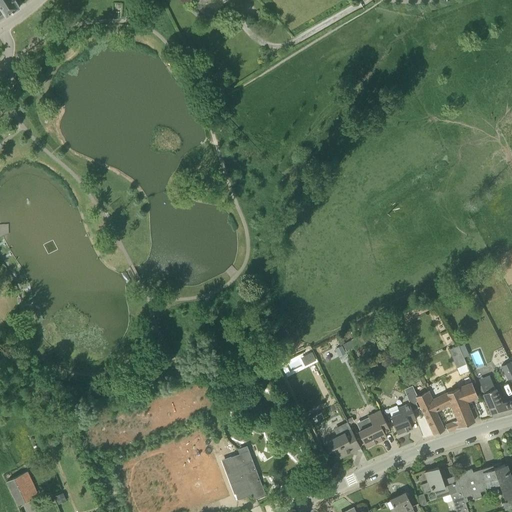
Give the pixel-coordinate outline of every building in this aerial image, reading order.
[(0,0),(0,18),(4,16),(20,7),(16,0),(0,0)] [(338,341),(339,343),(338,343),(339,346),(343,344),(347,351),(365,342),(361,334),(346,342),(344,338),(338,341)] [(458,344),(464,357),(469,355),(463,342),(458,344)] [(346,353),(342,345),(335,348),(339,356),(346,353)] [(388,367),(392,359),(385,356),(381,364),(388,367)] [(456,367),(466,362),(464,357),(454,361),(456,367)] [(508,379),(510,378),(511,377),(511,362),(511,360),(501,365),(508,379)] [(466,362),(456,367),(460,374),(469,369),(466,362)] [(511,410),(511,399),(501,403),(489,375),(478,380),(493,416),(511,410)] [(447,391),(432,398),(433,400),(434,400),(438,409),(451,403),(458,419),(453,422),(452,421),(445,424),(446,428),(448,431),(456,428),(461,426),(473,422),(473,421),(472,420),(464,401),(477,395),(471,381),(457,387),(458,388),(447,392),(447,391)] [(433,400),(432,398),(431,399),(428,390),(427,390),(425,387),(415,392),(434,434),(444,429),(435,411),(438,409),(434,400),(433,400)] [(391,416),(398,434),(412,428),(409,419),(415,416),(410,403),(398,408),(400,412),(391,416)] [(359,430),(367,446),(386,437),(384,432),(390,430),(380,410),(368,415),(372,423),(359,430)] [(361,447),(351,428),(344,432),(327,441),(331,449),(333,448),(339,458),(348,453),(347,450),(359,444),(360,447),(361,447)] [(239,453),(231,456),(221,459),(234,494),(235,493),(238,499),(252,494),(254,500),(266,495),(247,445),(238,448),(239,453)] [(482,473),(488,487),(488,488),(499,484),(505,500),(502,501),(505,511),(511,508),(511,480),(511,478),(510,479),(510,478),(509,478),(508,477),(507,477),(505,474),(508,473),(505,464),(482,472),(482,473)] [(468,511),(465,503),(456,474),(443,479),(438,467),(424,472),(427,471),(430,481),(420,484),(424,494),(434,490),(437,499),(451,494),(456,511),(468,511)] [(462,472),(456,474),(465,503),(465,501),(468,501),(466,496),(472,494),(473,499),(481,496),(480,491),(486,489),(485,488),(488,487),(482,473),(474,475),(472,468),(462,471),(462,472)] [(18,504),(38,495),(27,471),(7,480),(18,504)] [(414,511),(412,507),(413,507),(405,491),(390,498),(390,499),(386,501),(391,510),(390,510),(391,511),(414,511)] [(67,500),(63,492),(55,495),(58,504),(67,500)] [(426,504),(424,494),(416,496),(419,506),(426,504)]
